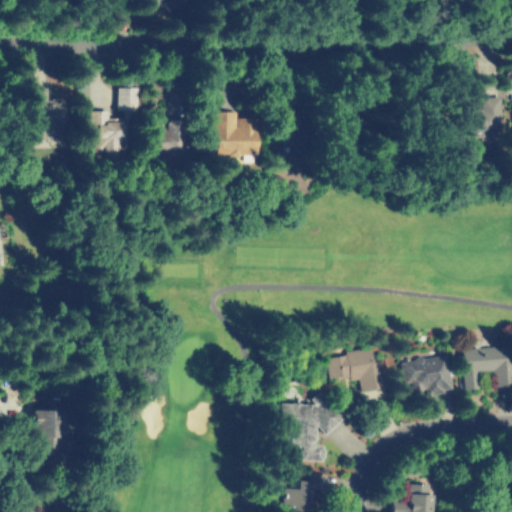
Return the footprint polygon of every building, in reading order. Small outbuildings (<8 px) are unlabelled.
[(163,5),(163,8),(149,9),(149,5),(137,5),(137,0),(180,0),(180,4),(163,5)] [(44,83),(45,101),(47,101),(47,92),(58,92),(58,101),(60,101),(60,127),(41,128),(42,136),(28,137),(28,128),(26,128),(25,101),(26,101),(25,84),(44,83)] [(125,108),(125,117),(126,117),(126,135),(123,135),(123,145),(116,145),(116,155),(95,156),(95,149),(85,149),(84,136),(82,136),(81,118),(82,118),(82,109),(103,109),(103,118),(117,117),(117,108),(112,108),(112,84),(137,83),(137,107),(125,108)] [(482,138),(451,139),(451,99),(475,99),(475,92),(498,91),(499,134),(481,134),(482,138)] [(358,143),(330,143),(329,99),(379,98),(380,130),(358,130),(358,143)] [(251,118),(251,153),(214,153),(214,128),(210,128),(210,110),(235,111),(235,118),(251,118)] [(318,152),(282,153),(281,113),(317,112),(318,152)] [(175,148),(175,155),(161,156),(161,150),(149,150),(148,124),(162,124),(161,117),(182,117),(183,148),(175,148)] [(508,356),(509,384),(487,385),(487,368),(479,368),(480,384),(460,384),(459,368),(458,368),(458,344),(507,343),(508,356)] [(369,346),(370,359),(381,359),(382,387),(353,388),(352,376),(337,376),(337,346),(369,346)] [(445,354),(448,388),(423,390),(423,386),(407,388),(406,373),(402,373),(400,358),(445,354)] [(337,421),(327,429),(313,430),(313,446),(319,446),(319,457),(287,458),(287,457),(277,457),(277,436),(286,436),(286,427),(278,427),(278,404),(312,403),(312,393),(312,390),(336,389),(337,416),(337,421)] [(59,463),(29,463),(28,425),(28,409),(58,409),(59,463)] [(384,511),(384,496),(404,495),(403,476),(427,476),(427,511),(384,511)] [(313,511),(283,511),(283,478),(312,478),(313,511)]
